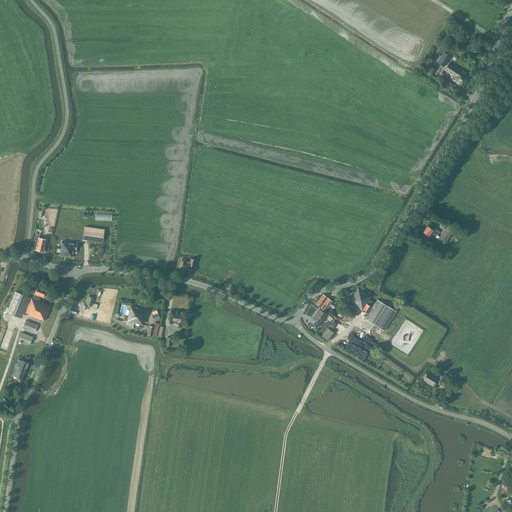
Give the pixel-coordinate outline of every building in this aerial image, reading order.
[(444,67),(450,56),(444,52),(437,63),(444,67)] [(463,88),(470,76),(467,74),(467,73),(465,72),(464,73),(459,69),(460,67),(450,61),(446,68),(455,74),(452,80),(457,83),(457,84),(458,84),(458,85),(463,88)] [(444,244),(455,229),(449,224),(438,239),(444,244)] [(105,229),(85,226),(83,239),(103,241),(105,229)] [(436,236),(439,232),(434,228),(433,230),(428,226),(423,232),(429,236),(432,232),(436,236)] [(36,234),(35,234),(32,246),(36,247),(36,250),(44,252),(47,240),(39,238),(40,235),(36,234)] [(61,241),(59,255),(60,255),(72,257),(73,257),(73,256),(73,250),(76,250),(77,243),(61,241)] [(194,267),(196,259),(191,258),(190,262),(185,261),(186,260),(181,259),(180,267),(189,269),(189,266),(194,267)] [(22,319),(26,309),(27,310),(25,314),(38,319),(39,318),(45,321),(51,306),(39,301),(40,297),(43,298),(46,290),(38,287),(35,295),(33,299),(32,298),(29,304),(28,303),(30,298),(15,292),(7,313),(22,319)] [(353,299),(350,303),(365,312),(363,314),(366,316),(368,314),(365,319),(384,330),(396,311),(391,308),(377,300),(375,304),(369,300),(371,297),(358,289),(352,299),(353,299)] [(333,301),(331,300),(323,294),(316,304),(326,311),(327,309),(329,309),(330,307),(329,306),(333,301)] [(125,315),(124,320),(128,321),(127,325),(133,326),(134,323),(143,325),(147,311),(142,310),(143,309),(131,306),(129,316),(125,315)] [(317,327),(326,314),(319,309),(313,318),(315,320),(313,324),(317,327)] [(183,315),(174,313),(172,323),(176,324),(177,321),(181,322),(183,315)] [(330,324),(336,329),(338,327),(340,329),(344,323),(331,313),(328,317),(333,321),(330,324)] [(38,325),(26,321),(23,328),(35,332),(38,325)] [(149,326),(147,335),(156,337),(158,328),(159,324),(154,322),(153,327),(149,326)] [(334,333),(328,328),(322,336),(328,341),(334,333)] [(33,337),(22,332),(18,341),(30,345),(33,337)] [(357,344),(361,340),(357,335),(352,340),(357,344)] [(28,362),(22,360),(19,359),(17,365),(18,366),(14,376),(19,378),(18,381),(21,382),(24,375),(23,375),(26,368),(28,362)] [(433,386),(436,380),(441,383),(445,377),(441,375),(439,378),(438,378),(428,372),(423,380),(428,382),(427,383),(433,386)]
